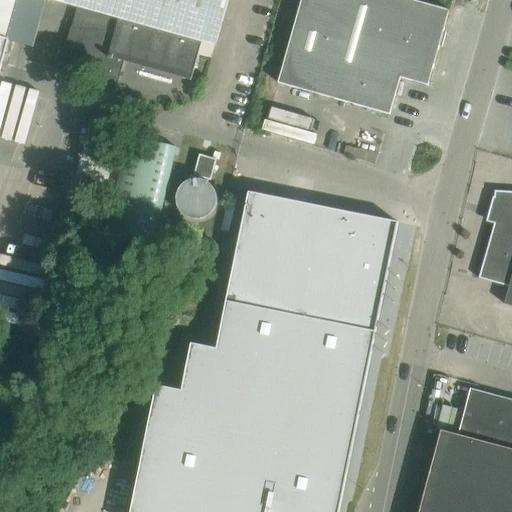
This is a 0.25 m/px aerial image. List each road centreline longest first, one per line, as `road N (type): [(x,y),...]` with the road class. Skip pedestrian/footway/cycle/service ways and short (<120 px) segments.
road 1 (unclassified): [(448,195),(503,0)]
road 2 (unclassified): [(448,195),(257,146)]
road 3 (unclassified): [(414,354),(448,195)]
road 4 (unclassified): [(414,354),(382,511)]
